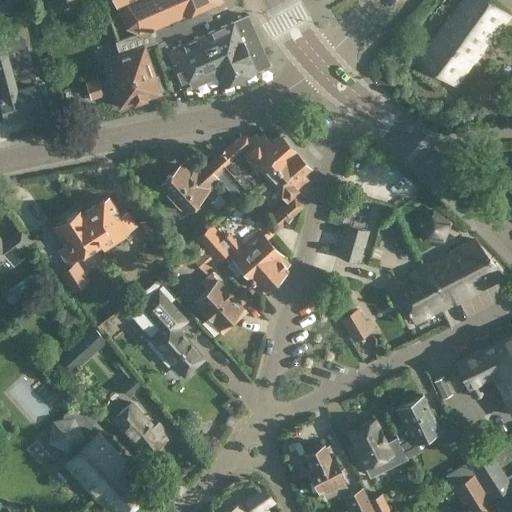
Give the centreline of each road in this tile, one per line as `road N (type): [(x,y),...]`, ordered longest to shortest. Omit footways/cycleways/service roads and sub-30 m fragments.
road 1 (residential): [(259,430),(267,372),(357,97)]
road 2 (secondary): [(0,161),(229,112),(317,66)]
road 3 (residential): [(259,430),(277,413),(511,303)]
